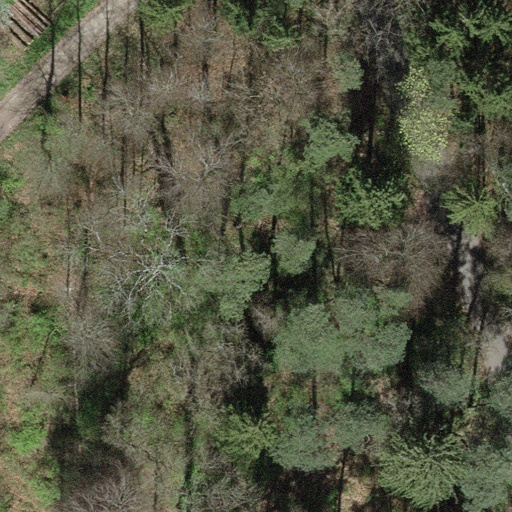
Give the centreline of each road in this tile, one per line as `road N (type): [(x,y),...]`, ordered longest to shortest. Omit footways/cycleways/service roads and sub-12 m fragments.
road 1 (unclassified): [(511,384),(362,0)]
road 2 (track): [(0,140),(126,0)]
